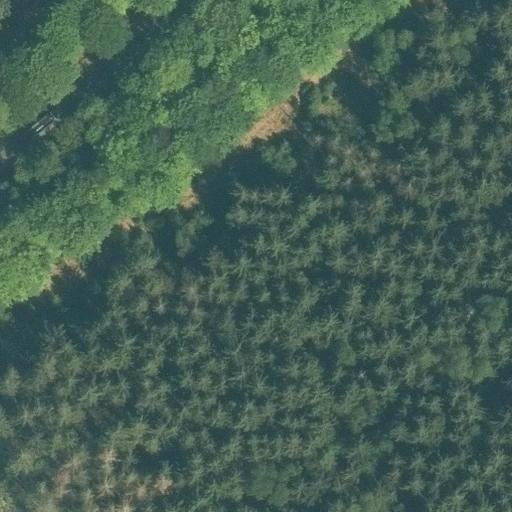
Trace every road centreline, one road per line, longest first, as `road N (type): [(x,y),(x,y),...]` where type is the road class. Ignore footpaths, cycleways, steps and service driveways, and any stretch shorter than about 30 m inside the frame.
road 1 (track): [(0,252),(309,0)]
road 2 (primary): [(0,154),(190,0)]
